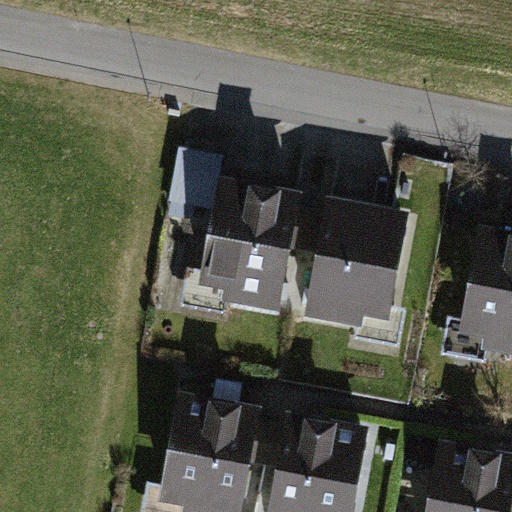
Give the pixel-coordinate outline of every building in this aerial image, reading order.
[(295,203),(213,187),(191,304),(273,319),(295,203)] [(404,223),(325,208),(303,326),(381,341),(404,223)] [(511,243),(474,236),(451,352),(511,364),(511,243)] [(240,511),(260,415),(174,399),(151,511),(240,511)] [(352,511),(364,434),(283,422),(268,511),(352,511)] [(509,511),(511,498),(511,464),(436,450),(424,511),(509,511)]
